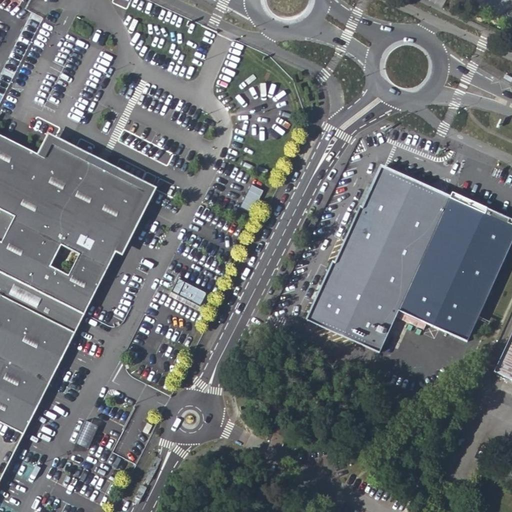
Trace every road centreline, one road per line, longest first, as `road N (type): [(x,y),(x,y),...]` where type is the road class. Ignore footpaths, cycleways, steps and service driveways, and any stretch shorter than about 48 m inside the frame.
road 1 (tertiary): [(197,405),(332,140),(385,93)]
road 2 (residential): [(205,423),(372,511)]
road 3 (unknown): [(119,344),(0,283)]
